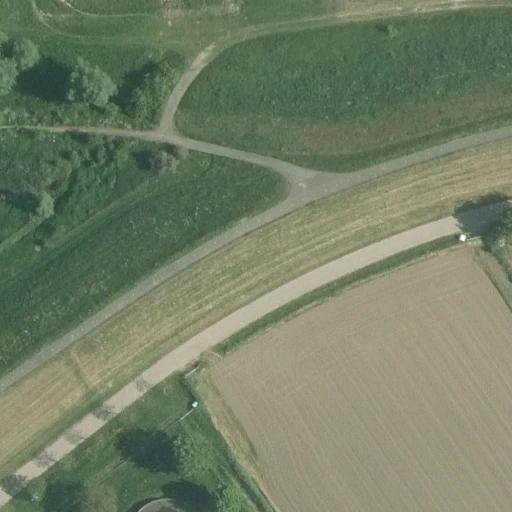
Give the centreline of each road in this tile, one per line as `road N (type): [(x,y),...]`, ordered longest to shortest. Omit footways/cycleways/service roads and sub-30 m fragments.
road 1 (unclassified): [(511,223),(295,295),(0,503)]
road 2 (track): [(194,23),(511,2)]
road 3 (track): [(329,188),(256,158),(159,139),(194,23)]
road 4 (track): [(159,139),(0,116)]
